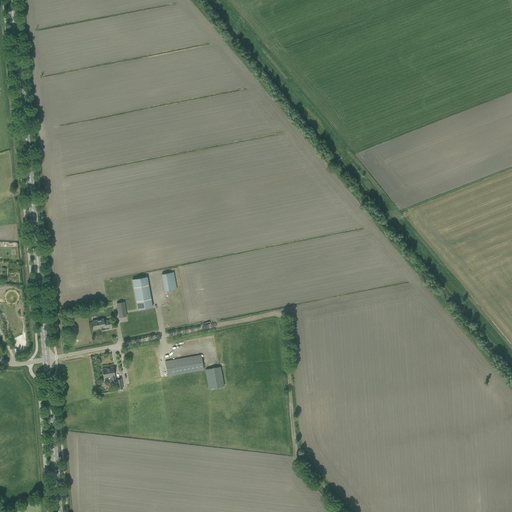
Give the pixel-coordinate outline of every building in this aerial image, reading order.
[(161,275),(164,292),(177,289),(174,272),(161,275)] [(152,307),(147,277),(132,280),(137,310),(152,307)] [(125,310),(124,302),(117,303),(118,312),(125,310)] [(104,321),(104,319),(92,321),(93,329),(105,327),(105,328),(112,327),(111,320),(104,321)] [(201,355),(160,362),(162,377),(203,370),(201,355)] [(104,378),(111,376),(112,381),(115,381),(114,376),(113,367),(102,369),(104,378)] [(205,369),(209,389),(224,387),(220,367),(205,369)] [(198,375),(127,388),(129,397),(200,384),(198,375)]
